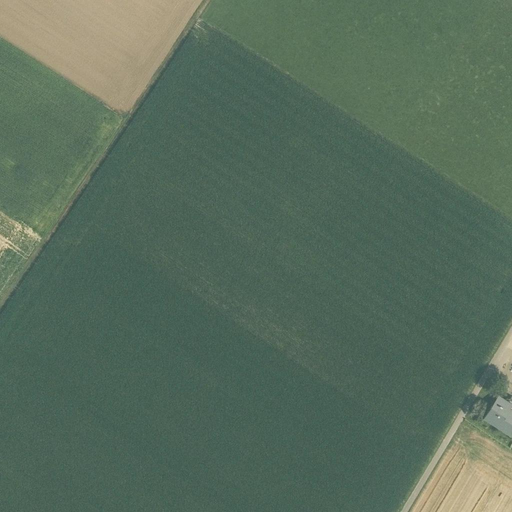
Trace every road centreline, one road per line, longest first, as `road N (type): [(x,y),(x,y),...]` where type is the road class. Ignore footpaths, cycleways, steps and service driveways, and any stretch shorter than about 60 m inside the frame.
road 1 (track): [(0,329),(211,0)]
road 2 (track): [(511,350),(412,511)]
